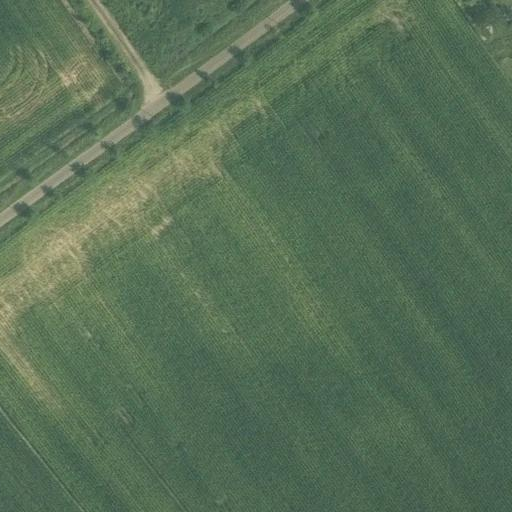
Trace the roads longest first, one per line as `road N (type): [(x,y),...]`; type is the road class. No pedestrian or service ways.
road 1 (unclassified): [(0,221),(300,0)]
road 2 (track): [(166,99),(95,0)]
